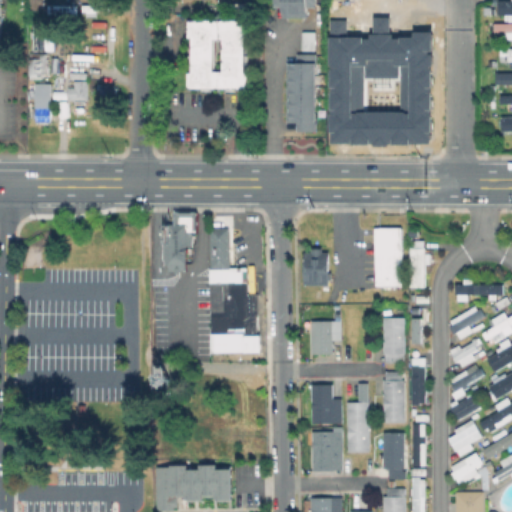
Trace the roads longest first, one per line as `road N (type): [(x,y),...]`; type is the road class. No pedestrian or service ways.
road 1 (secondary): [(0,182),(511,183)]
road 2 (residential): [(272,183),(279,511)]
road 3 (residential): [(459,0),(460,183)]
road 4 (residential): [(139,0),(139,182)]
